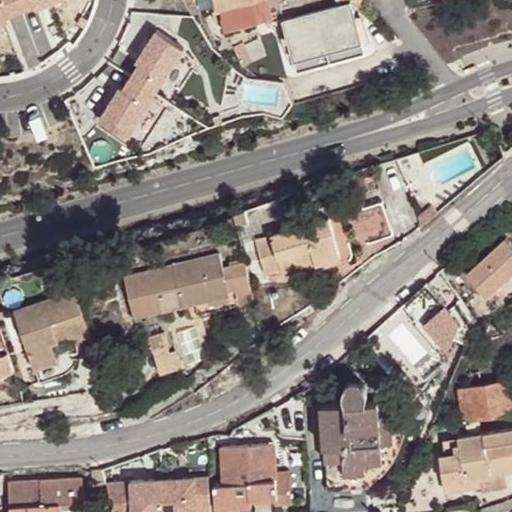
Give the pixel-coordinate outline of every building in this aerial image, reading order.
[(24,10),(19,0),(0,0),(0,22),(12,18),(10,15),(24,10)] [(19,0),(24,10),(37,5),(38,8),(58,0),(19,0)] [(263,0),(208,0),(212,13),(216,11),(219,19),(217,20),(221,32),(269,18),(266,8),(263,0)] [(347,3),(313,13),(323,53),(358,43),(347,3)] [(313,13),(280,21),(290,62),(323,53),(313,13)] [(190,50),(163,34),(144,67),(147,69),(140,81),(164,95),(190,50)] [(323,53),(327,63),(361,54),(358,43),(323,53)] [(323,53),(290,62),(294,73),(327,63),(323,53)] [(138,140),(164,95),(140,81),(133,93),(130,92),(111,125),(138,140)] [(416,154),(402,164),(409,174),(422,165),(441,190),(482,161),(467,140),(426,169),(416,154)] [(368,244),(394,235),(383,202),(357,211),(368,244)] [(418,216),(422,227),(438,212),(431,205),(418,216)] [(245,210),(234,213),(237,224),(249,221),(245,210)] [(341,255),(330,217),(257,239),(266,272),(282,268),(284,273),(304,266),(303,262),(315,258),(316,263),(341,255)] [(511,271),(511,244),(506,238),(467,273),(487,295),(511,271)] [(154,267),(160,290),(178,287),(182,304),(230,292),(228,285),(235,283),(240,303),(255,299),(246,261),(224,266),(221,252),(154,267)] [(304,266),(316,263),(315,258),(303,262),(304,266)] [(159,291),(160,290),(154,267),(125,274),(135,315),(163,309),(159,291)] [(92,336),(76,288),(15,310),(36,369),(59,361),(55,349),(53,343),(74,336),(76,342),(92,336)] [(438,324),(465,343),(483,317),(455,298),(438,324)] [(378,332),(414,369),(438,347),(402,310),(378,332)] [(55,349),(76,342),(74,336),(53,343),(55,349)] [(459,385),(465,421),(511,413),(511,376),(481,381),(480,373),(470,374),(471,383),(459,385)] [(321,406),(326,488),(366,485),(365,461),(383,460),(382,442),(391,442),(391,402),(391,399),(365,400),(366,398),(367,394),(367,391),(367,388),(366,385),(364,383),(361,381),(358,380),(356,380),(353,380),(350,381),(348,383),(345,385),(344,387),(343,390),(343,393),(344,397),(345,400),(346,404),(321,406)] [(440,455),(444,485),(481,479),(480,475),(504,471),(511,469),(511,427),(457,437),(459,447),(460,452),(440,455)] [(459,447),(457,437),(442,439),(444,449),(459,447)] [(365,461),(366,485),(381,475),(391,463),(400,444),(400,441),(391,442),(382,442),(383,460),(365,461)] [(214,486),(216,509),(252,506),(251,499),(272,498),(272,505),(291,504),(289,472),(274,472),(273,445),(222,448),(224,485),(214,486)] [(480,475),(481,479),(481,484),(506,481),(504,471),(480,475)] [(10,481),(11,511),(61,511),(61,507),(61,501),(84,499),(83,476),(10,481)] [(326,488),(309,489),(310,511),(330,511),(368,510),(366,485),(326,488)]
